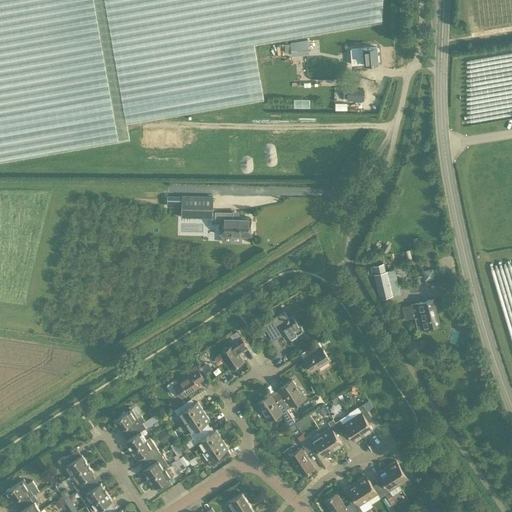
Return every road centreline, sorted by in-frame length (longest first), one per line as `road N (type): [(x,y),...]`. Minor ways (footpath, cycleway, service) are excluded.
road 1 (secondary): [(511,407),(456,220),(440,66)]
road 2 (residential): [(246,464),(248,433),(223,392),(261,367),(270,382)]
